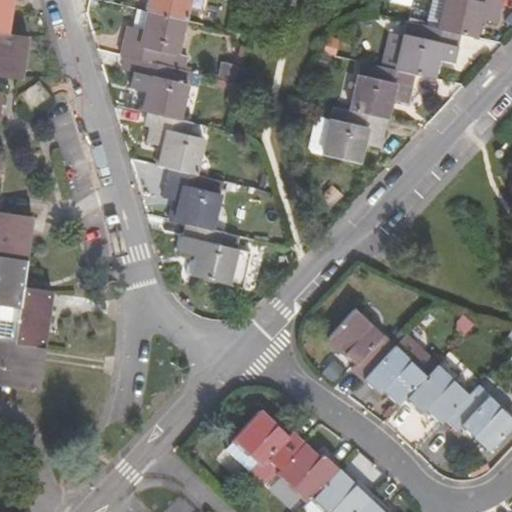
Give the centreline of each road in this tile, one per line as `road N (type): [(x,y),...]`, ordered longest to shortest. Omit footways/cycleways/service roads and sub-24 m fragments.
road 1 (residential): [(244,344),(199,345),(173,324),(156,294),(133,252),(55,0)]
road 2 (residential): [(511,64),(244,344)]
road 3 (residential): [(244,344),(270,354),(432,511)]
road 4 (residential): [(244,344),(94,511)]
road 5 (residential): [(60,511),(52,506),(44,441),(25,419),(0,409)]
